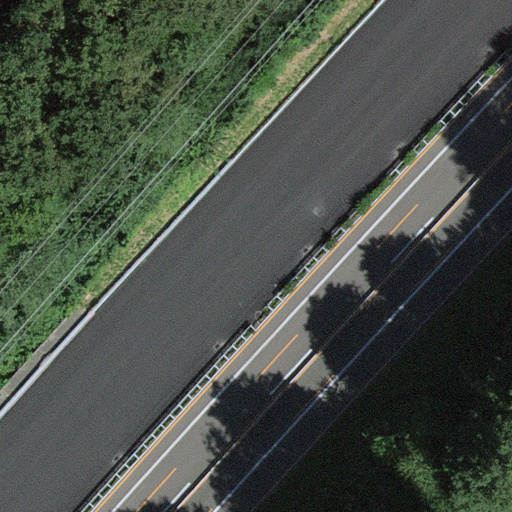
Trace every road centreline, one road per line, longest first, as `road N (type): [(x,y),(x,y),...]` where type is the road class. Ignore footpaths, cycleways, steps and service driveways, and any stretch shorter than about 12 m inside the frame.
road 1 (motorway): [(480,0),(10,511)]
road 2 (motorway): [(164,511),(511,132)]
